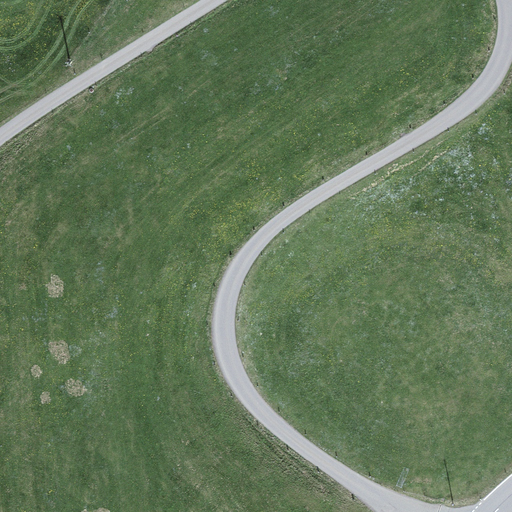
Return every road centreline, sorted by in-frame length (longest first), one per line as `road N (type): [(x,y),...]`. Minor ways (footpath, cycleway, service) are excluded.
road 1 (track): [(393,511),(279,429),(245,392),(226,353),(225,297),(265,233),(475,97),(506,47),(506,0)]
road 2 (track): [(211,0),(0,137)]
